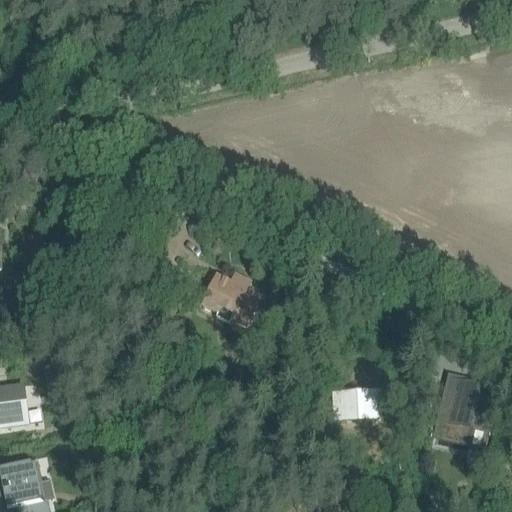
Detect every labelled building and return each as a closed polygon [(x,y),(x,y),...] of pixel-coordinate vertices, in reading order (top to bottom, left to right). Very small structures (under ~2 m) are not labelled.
[(149,283),(174,296),(182,278),(158,266),(149,283)] [(248,330),(261,302),(247,295),(251,286),(246,284),(244,289),(238,286),(241,281),(236,279),(231,287),(217,280),(204,308),(219,316),(222,311),(235,317),(232,322),(248,330)] [(62,365),(50,366),(52,379),(64,378),(62,365)] [(451,382),(438,438),(442,439),(442,441),(465,446),(466,445),(468,445),(472,429),(486,433),(495,396),(482,393),(480,393),(468,390),(469,386),(451,382)] [(21,392),(0,395),(0,428),(26,425),(21,392)] [(380,392),(332,395),(334,424),(381,422),(380,392)] [(4,473),(0,474),(0,477),(4,477),(7,491),(5,491),(6,496),(8,496),(11,509),(6,511),(14,511),(20,511),(19,511),(48,511),(47,504),(38,466),(30,467),(4,473)]
